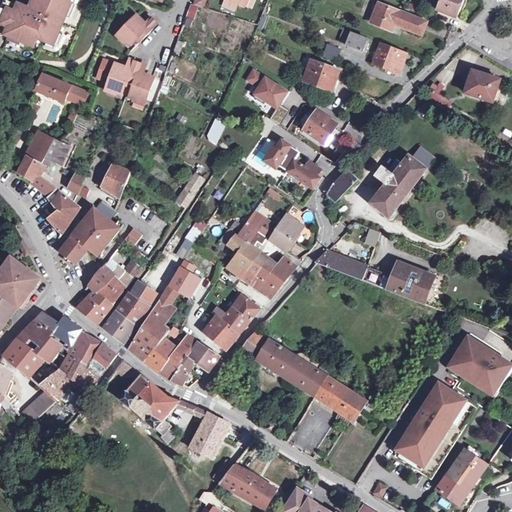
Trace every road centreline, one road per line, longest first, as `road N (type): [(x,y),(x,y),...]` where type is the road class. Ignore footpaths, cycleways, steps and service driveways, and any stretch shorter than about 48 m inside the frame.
road 1 (unclassified): [(477,26),(317,192),(331,232),(194,397)]
road 2 (unclassified): [(194,397),(387,511)]
road 3 (unclassified): [(51,301),(194,397)]
road 4 (unknown): [(366,214),(422,240),(511,250)]
road 5 (unclassified): [(0,180),(57,275),(51,301)]
